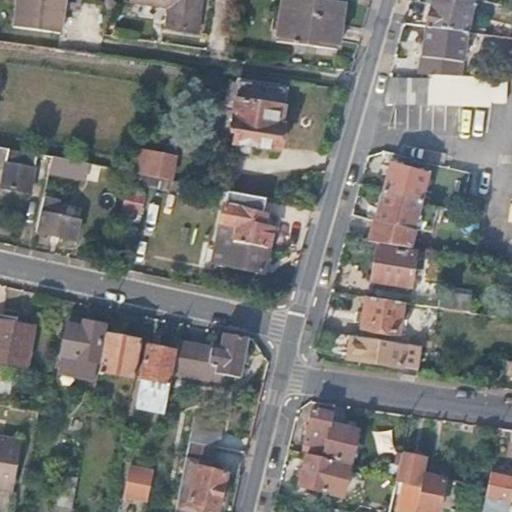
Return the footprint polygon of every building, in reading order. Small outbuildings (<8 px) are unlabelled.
[(69,0),(17,0),(14,27),(59,34),(63,7),(68,7),(69,0)] [(127,0),(127,1),(166,7),(163,29),(192,33),(197,0),(127,0)] [(343,0),(283,0),(278,40),(336,49),(343,0)] [(431,0),(431,4),(472,14),(475,0),(431,0)] [(431,4),(425,27),(468,32),(472,14),(431,4)] [(468,32),(425,27),(422,56),(458,60),(465,61),(468,32)] [(458,60),(422,56),(421,68),(457,71),(458,60)] [(508,102),(509,75),(430,73),(430,79),(392,77),(385,103),(493,106),(493,101),(508,102)] [(285,88),(239,81),(231,131),(236,132),(234,142),(278,149),(279,143),(283,144),(285,131),(282,131),(282,126),(279,126),(285,88)] [(0,147),(0,164),(4,166),(1,185),(32,191),(38,155),(0,147)] [(146,176),(150,152),(137,149),(132,173),(146,176)] [(146,176),(169,180),(172,155),(150,152),(146,176)] [(86,164),(52,157),(49,171),(82,178),(86,164)] [(390,161),(383,191),(422,201),(430,172),(390,161)] [(130,172),(128,181),(167,189),(169,180),(146,176),(132,173),(130,172)] [(45,191),(36,231),(75,240),(80,220),(57,214),(60,200),(50,198),(51,192),(45,191)] [(216,237),(266,248),(270,228),(262,226),(265,215),(262,215),(266,199),(225,191),(216,237)] [(383,191),(370,242),(411,247),(413,237),(416,226),(422,201),(383,191)] [(439,206),(422,201),(416,226),(434,229),(439,206)] [(260,275),(266,248),(216,237),(211,264),(260,275)] [(415,251),(378,246),(374,280),(411,284),(415,251)] [(440,291),(437,305),(468,310),(470,296),(440,291)] [(403,300),(368,295),(364,327),(400,331),(403,300)] [(32,325),(0,318),(0,361),(25,365),(32,325)] [(92,379),(103,323),(82,319),(81,326),(66,322),(56,371),(92,379)] [(239,378),(247,338),(206,329),(204,340),(208,342),(207,344),(178,339),(171,373),(221,383),(223,375),(239,378)] [(98,370),(134,377),(141,341),(104,334),(98,370)] [(406,344),(352,335),(348,358),(404,366),(406,344)] [(412,367),(415,345),(406,344),(404,366),(412,367)] [(136,408),(164,413),(171,373),(176,351),(148,346),(136,408)] [(215,447),(217,447),(220,423),(201,420),(203,403),(196,402),(188,442),(215,447)] [(201,420),(220,423),(222,407),(203,403),(201,420)] [(302,453),(307,454),(353,465),(361,430),(339,425),(341,415),(312,409),(302,453)] [(0,440),(0,492),(9,494),(18,444),(0,440)] [(188,442),(177,503),(215,511),(224,473),(210,470),(215,447),(188,442)] [(424,474),(427,457),(403,453),(398,476),(397,481),(409,483),(421,485),(424,474)] [(353,465),(307,454),(299,486),(345,497),(353,465)] [(123,497),(146,502),(152,472),(129,467),(123,497)] [(445,478),(424,474),(421,485),(416,511),(423,511),(422,511),(438,511),(439,505),(445,478)] [(511,498),(511,477),(491,474),(482,511),(500,511),(502,508),(510,509),(511,498)] [(53,508),(69,511),(70,511),(77,480),(61,476),(53,508)] [(464,482),(445,478),(439,505),(458,509),(464,482)] [(407,511),(415,511),(416,511),(421,485),(409,483),(406,493),(410,494),(407,511)] [(364,508),(365,508),(379,511),(389,511),(393,499),(369,494),(367,493),(364,508)]
